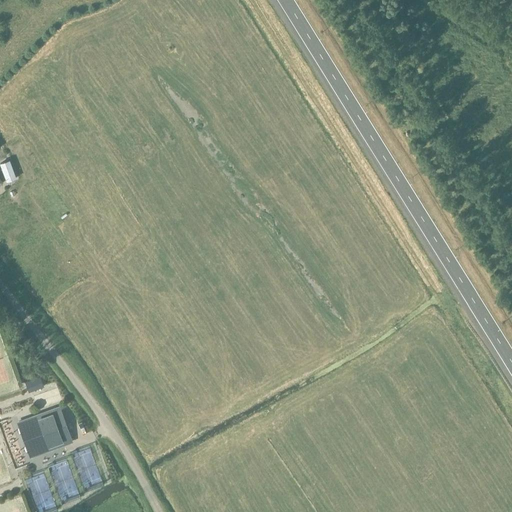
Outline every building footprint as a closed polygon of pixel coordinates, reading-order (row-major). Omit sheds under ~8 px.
[(16,180),(9,160),(0,164),(7,183),(16,180)] [(40,376),(25,381),(28,391),(44,385),(40,376)] [(30,458),(73,442),(60,405),(17,421),(30,458)] [(80,433),(76,422),(71,423),(76,435),(80,433)] [(414,511),(381,451),(380,450),(379,450),(379,449),(378,449),(377,449),(376,449),(375,449),(374,449),(374,450),(373,451),(364,465),(364,466),(364,467),(364,468),(364,469),(364,470),(364,471),(387,511),(414,511)]
